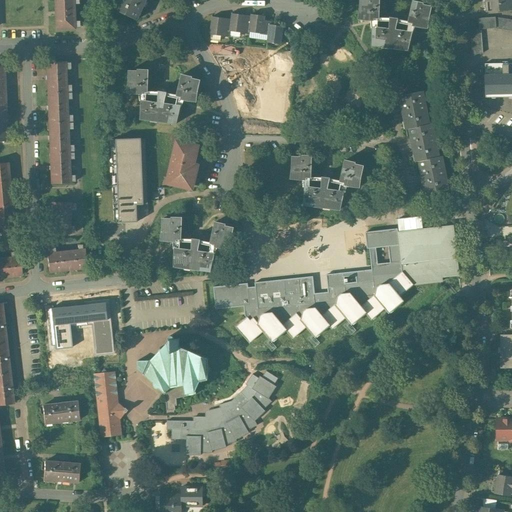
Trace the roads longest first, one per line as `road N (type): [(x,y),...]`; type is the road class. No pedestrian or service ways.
road 1 (residential): [(35,288),(25,47)]
road 2 (residential): [(474,399),(479,281),(468,184)]
road 3 (residential): [(468,184),(455,0)]
road 4 (residential): [(177,15),(232,120),(227,177)]
road 5 (residential): [(148,511),(140,494),(0,496)]
road 6 (residential): [(25,47),(113,40),(177,15)]
